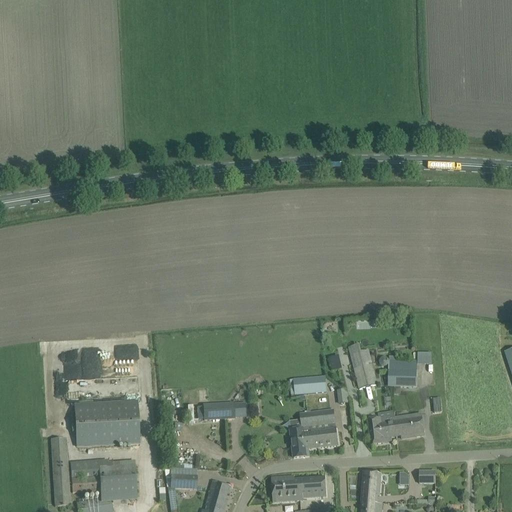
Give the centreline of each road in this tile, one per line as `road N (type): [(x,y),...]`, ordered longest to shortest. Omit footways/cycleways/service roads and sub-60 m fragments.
road 1 (primary): [(511,168),(267,166),(0,202)]
road 2 (unclassified): [(237,511),(252,483),(281,467),(511,453)]
